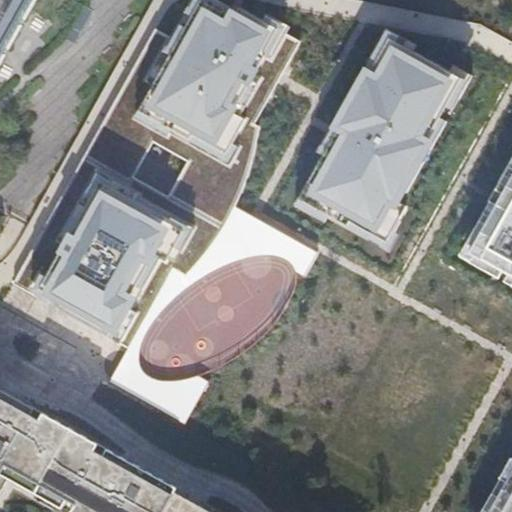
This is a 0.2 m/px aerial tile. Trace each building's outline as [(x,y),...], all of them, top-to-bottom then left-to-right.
[(0,0),(0,81),(1,82),(46,0),(0,0)] [(89,156),(14,285),(127,349),(173,267),(186,274),(203,255),(221,230),(234,206),(244,195),(258,161),(265,127),(256,122),(281,79),(304,41),(228,0),(198,0),(176,40),(158,30),(121,97),(89,156)] [(485,87),(390,35),(336,134),(299,202),(394,254),(485,87)] [(511,158),(491,197),(456,259),(511,290),(511,158)] [(321,256),(234,206),(221,230),(203,255),(186,274),(173,267),(127,349),(109,381),(185,424),(208,380),(199,376),(189,380),(177,381),(163,381),(151,379),(143,371),(139,355),(145,334),(160,314),(177,298),(196,279),(221,266),(240,258),(260,254),(276,255),(286,258),(293,266),(296,273),(308,278),(321,256)] [(58,328),(46,351),(57,357),(69,334),(58,328)] [(0,511),(209,511),(183,498),(186,492),(0,385),(0,511)] [(511,511),(511,463),(485,511),(511,511)]
